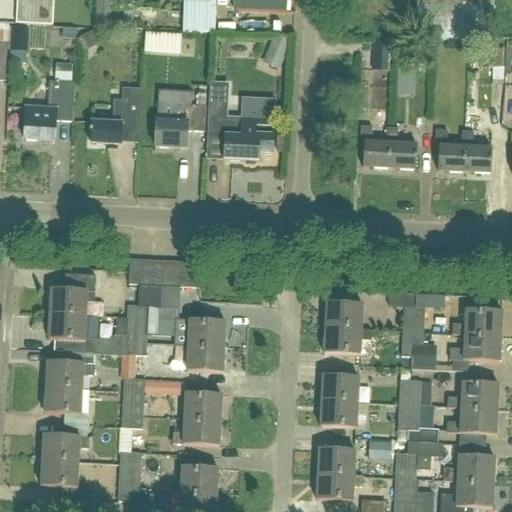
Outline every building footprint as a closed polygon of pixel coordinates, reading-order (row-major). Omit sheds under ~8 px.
[(42,0),(42,28),(53,28),(53,0),(42,0)] [(95,0),(95,28),(110,29),(110,0),(95,0)] [(493,10),(493,0),(416,0),(415,41),(480,44),(481,10),(493,10)] [(214,35),(214,11),(184,11),(183,34),(214,35)] [(12,45),(29,46),(30,30),(13,29),(12,45)] [(148,36),(147,53),(158,53),(160,37),(148,36)] [(275,39),(267,58),(281,64),(289,44),(275,39)] [(389,68),(390,46),(370,45),(369,67),(389,68)] [(479,70),(503,70),(504,52),(480,51),(479,70)] [(58,83),(73,83),(74,67),(58,67),(58,83)] [(26,121),(25,144),(55,145),(56,124),(72,125),(74,99),(74,87),(49,86),(49,98),(48,110),(27,109),(26,121)] [(272,158),(274,125),(247,123),(242,123),(226,122),(228,88),(210,87),(208,140),(225,141),(224,164),(245,165),(247,168),(254,168),(256,166),(258,166),(258,158),(272,158)] [(93,125),(91,147),(122,149),(122,146),(138,146),(139,131),(141,106),(142,91),(125,91),(124,103),(116,103),(115,126),(93,125)] [(157,124),(156,151),(187,152),(187,134),(205,135),(207,110),(192,109),(193,96),(159,94),(157,124)] [(247,123),(274,125),(275,106),(243,104),(242,123),(247,123)] [(390,147),(386,147),(372,147),(372,131),(360,131),(360,146),(364,147),(363,171),(389,172),(390,147)] [(390,147),(389,172),(416,174),(417,149),(398,148),(398,132),(386,132),(386,147),(390,147)] [(436,134),(435,150),(439,150),(438,175),(464,176),(466,151),(461,151),(447,150),(448,134),(436,134)] [(462,135),(461,151),(466,151),(464,176),(491,177),(492,152),(473,152),(474,136),(462,135)] [(140,288),(141,263),(130,263),(128,287),(136,288),(140,288)] [(151,289),(153,264),(141,263),(140,288),(151,289)] [(162,289),(164,265),(153,264),(151,289),(160,289),(162,289)] [(174,290),(175,265),(164,265),(162,289),(174,290)] [(185,290),(186,266),(175,265),(174,290),(185,290)] [(186,266),(185,290),(196,291),(198,266),(186,266)] [(49,318),(86,319),(86,305),(94,306),(96,279),(65,278),(64,293),(51,292),(49,318)] [(136,288),(135,309),(148,310),(159,311),(160,289),(151,289),(140,288),(136,288)] [(412,310),(412,296),(387,295),(386,309),(412,310)] [(325,331),(361,333),(362,308),(326,306),(325,331)] [(127,321),(148,322),(148,310),(135,309),(127,309),(127,321)] [(159,311),(148,310),(148,322),(147,334),(147,338),(159,338),(160,311),(159,311)] [(424,312),(415,311),(404,311),(403,323),(424,324),(424,312)] [(464,338),(501,340),(502,315),(466,313),(465,328),(453,327),(452,338),(464,339),(464,338)] [(86,319),(49,318),(48,343),(56,344),(56,354),(92,356),(92,358),(121,359),(121,358),(125,358),(125,346),(126,338),(114,337),(108,342),(94,342),(95,320),(86,319)] [(147,334),(148,322),(127,321),(126,333),(147,334)] [(188,349),(224,351),(225,325),(189,323),(188,349)] [(423,336),(424,324),(403,323),(402,335),(423,336)] [(361,333),(325,331),(324,357),(360,359),(360,343),(371,344),(371,334),(361,333)] [(147,338),(147,334),(126,333),(126,338),(125,346),(147,347),(147,338)] [(423,349),(423,336),(402,335),(402,348),(423,349)] [(499,366),(501,340),(464,338),(464,339),(464,353),(450,352),(449,364),(453,364),(452,375),(469,376),(470,365),(499,366)] [(146,359),(147,347),(125,346),(125,358),(121,358),(121,359),(120,370),(134,371),(134,359),(146,359)] [(423,349),(402,348),(401,360),(412,361),(411,373),(435,374),(436,369),(431,368),(432,349),(423,349)] [(222,377),(224,351),(188,349),(186,375),(222,377)] [(46,391),(82,393),(83,378),(94,379),(94,368),(83,368),(83,367),(47,365),(46,391)] [(133,383),(134,371),(120,370),(120,382),(124,382),(123,394),(144,395),(145,384),(145,383),(133,383)] [(321,405),(357,406),(359,381),(322,379),(321,405)] [(144,395),(144,397),(161,397),(161,385),(145,384),(144,395)] [(420,397),(421,386),(421,385),(400,384),(399,396),(420,397)] [(461,412),(497,414),(498,388),(462,386),(461,401),(447,401),(447,411),(461,412)] [(81,418),(82,393),(46,391),(44,417),(81,418)] [(144,397),(144,395),(123,394),(122,407),(143,408),(144,397)] [(184,422),(220,424),(221,398),(185,396),(184,422)] [(420,397),(399,396),(399,409),(420,410),(420,397)] [(356,432),(357,406),(321,405),(320,431),(356,432)] [(143,420),(143,408),(122,407),(122,419),(143,420)] [(419,422),(420,410),(399,409),(398,421),(419,422)] [(495,439),(497,414),(461,412),(460,426),(446,425),(446,436),(459,437),(459,438),(495,439)] [(142,433),(143,420),(122,419),(121,431),(142,433)] [(418,431),(419,422),(398,421),(397,433),(407,434),(406,444),(436,446),(437,432),(418,431)] [(219,450),(220,424),(184,422),(183,437),(173,436),(172,448),(219,450)] [(42,464),(78,466),(79,452),(88,452),(89,442),(79,441),(80,440),(43,438),(42,464)] [(417,458),(417,459),(442,461),(443,446),(436,446),(406,444),(406,457),(417,458)] [(369,445),(369,462),(390,463),(391,446),(369,445)] [(354,480),(354,479),(355,454),(319,452),(317,478),(354,480)] [(141,456),(129,456),(120,455),(119,468),(140,469),(141,456)] [(396,457),(396,469),(417,470),(417,459),(417,458),(406,457),(396,457)] [(457,485),(493,487),(494,461),(458,459),(457,475),(452,475),(452,472),(443,471),(443,485),(457,485)] [(77,492),(78,466),(42,464),(41,490),(77,492)] [(140,481),(140,469),(119,468),(119,480),(140,481)] [(396,469),(395,482),(416,483),(417,470),(396,469)] [(180,496),(216,497),(218,472),(182,470),(180,496)] [(364,480),(354,479),(354,480),(317,478),(316,504),(352,505),(353,490),(363,490),(364,480)] [(139,493),(140,481),(119,480),(118,492),(139,493)] [(415,495),(416,483),(395,482),(394,494),(415,495)] [(471,511),(472,511),(477,511),(491,511),(493,487),(457,485),(456,500),(441,499),(440,511),(471,511)] [(138,506),(139,493),(118,492),(117,505),(138,506)] [(403,511),(404,507),(415,507),(415,495),(394,494),(393,511),(403,511)] [(215,511),(216,497),(180,496),(179,511),(215,511)]
